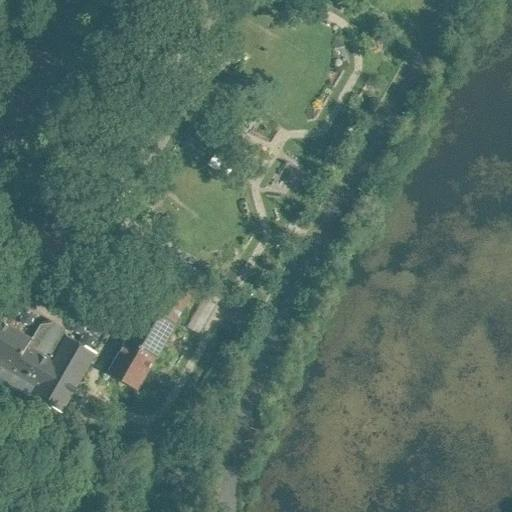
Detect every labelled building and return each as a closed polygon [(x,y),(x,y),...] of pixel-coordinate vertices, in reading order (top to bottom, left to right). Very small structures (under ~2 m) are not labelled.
[(24,196),(30,200),(21,215),(20,214),(0,248),(54,278),(73,244),(82,229),(92,212),(34,179),(24,196)] [(118,184),(107,203),(117,209),(128,190),(118,184)] [(146,307),(145,306),(125,341),(126,342),(108,374),(138,391),(156,359),(157,360),(177,325),(176,324),(194,291),(165,274),(146,307)] [(96,302),(100,294),(98,285),(90,281),(81,283),(77,291),(79,300),(87,304),(96,302)] [(0,374),(4,377),(30,392),(30,394),(61,412),(96,354),(68,337),(68,338),(65,329),(52,321),(42,323),(32,340),(0,321),(0,374)] [(0,380),(0,391),(25,406),(29,398),(0,380)]
